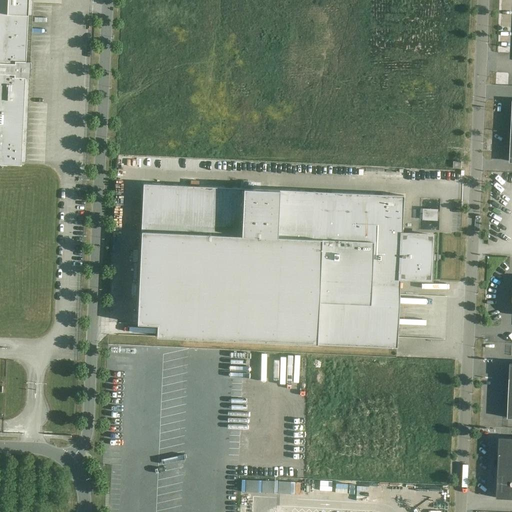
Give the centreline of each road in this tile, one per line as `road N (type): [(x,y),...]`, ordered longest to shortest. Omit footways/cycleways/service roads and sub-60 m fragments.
road 1 (unclassified): [(460,511),(483,0)]
road 2 (unclassified): [(70,462),(87,430),(106,0)]
